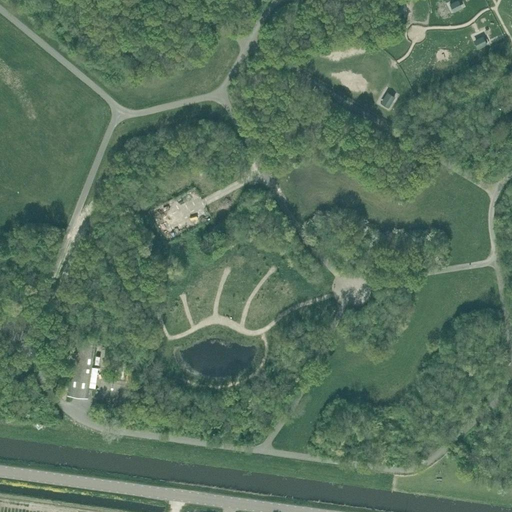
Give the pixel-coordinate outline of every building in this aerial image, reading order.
[(458,0),(450,4),(453,11),(462,8),(458,0)] [(483,37),(474,40),(477,48),(486,44),(483,37)] [(388,94),(381,104),(388,108),(394,98),(388,94)] [(186,275),(196,271),(191,261),(182,265),(186,275)] [(356,291),(356,289),(356,286),(354,283),(352,282),(349,281),(346,281),(343,283),(341,285),(341,287),(340,289),(341,291),(342,294),(344,296),(347,297),(351,297),(352,296),(354,295),(356,293),(356,291)] [(171,294),(167,292),(165,291),(159,302),(165,305),(171,294)] [(86,396),(94,341),(74,338),(67,394),(86,396)] [(112,347),(97,345),(93,367),(109,369),(112,347)]
